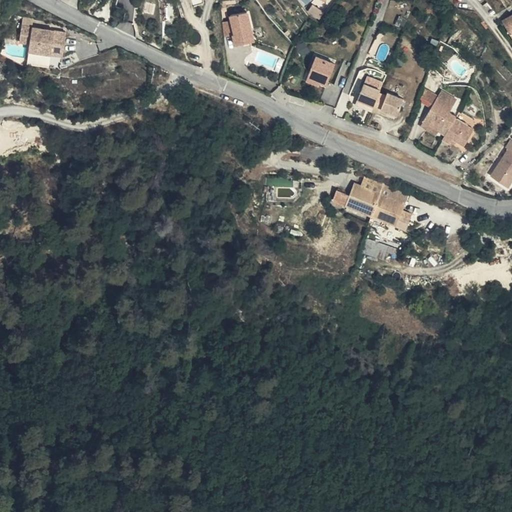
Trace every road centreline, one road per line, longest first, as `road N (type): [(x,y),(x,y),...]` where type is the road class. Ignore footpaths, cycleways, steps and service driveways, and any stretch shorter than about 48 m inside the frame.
road 1 (residential): [(46,0),(282,112)]
road 2 (residential): [(282,112),(469,200),(511,208)]
road 3 (residential): [(282,112),(402,145),(454,171)]
